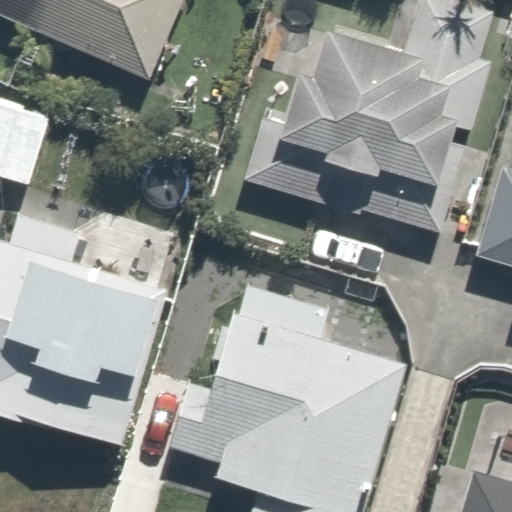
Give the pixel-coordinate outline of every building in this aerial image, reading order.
[(0,0),(0,18),(164,75),(190,0),(0,0)] [(72,112),(0,90),(0,183),(47,197),(72,112)] [(511,161),(506,160),(480,265),(511,272),(511,161)] [(166,256),(17,218),(11,245),(0,242),(0,438),(136,473),(180,295),(158,290),(166,256)] [(349,306),(248,280),(219,393),(194,386),(174,460),(226,474),(221,491),(258,501),(255,511),(371,511),(408,371),(337,353),(349,306)] [(511,511),(511,493),(447,474),(435,511),(511,511)]
